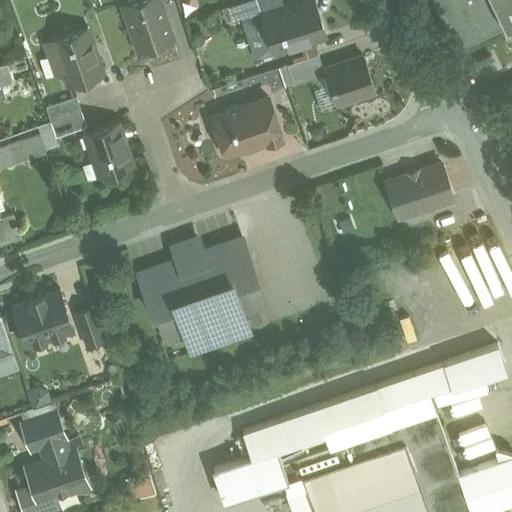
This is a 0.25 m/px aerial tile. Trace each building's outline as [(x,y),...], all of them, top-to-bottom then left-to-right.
[(159,0),(135,0),(123,4),(139,52),(173,40),(159,0)] [(258,0),(249,0),(228,8),(233,22),(263,12),(258,0)] [(313,0),(309,0),(263,16),(275,52),(325,35),(313,0)] [(511,0),(433,0),(457,49),(511,23),(511,0)] [(104,74),(88,28),(53,40),(69,87),(104,74)] [(364,55),(324,69),(336,103),(376,89),(364,55)] [(314,56),(287,66),(294,86),(295,86),(293,81),(320,72),(314,56)] [(77,96),(46,107),(51,122),(82,112),(77,96)] [(268,97),(240,106),(238,106),(231,108),(230,110),(213,116),(227,155),(267,141),(268,144),(282,139),(281,136),(282,136),(268,97)] [(82,112),(51,122),(56,138),(87,127),(82,112)] [(119,122),(85,134),(100,177),(101,177),(101,176),(116,171),(116,172),(134,166),(119,122)] [(8,144),(0,146),(0,161),(12,158),(8,144)] [(442,162),(387,181),(399,215),(454,196),(442,162)] [(0,241),(19,235),(17,227),(18,227),(17,221),(15,221),(13,214),(0,217),(0,241)] [(197,246),(181,252),(183,260),(179,262),(178,261),(140,275),(154,315),(158,314),(167,338),(186,332),(191,348),(249,328),(243,312),(262,305),(253,280),(257,279),(243,239),(204,252),(204,253),(200,254),(197,246)] [(61,289),(44,294),(44,293),(28,299),(28,300),(12,306),(26,347),(75,330),(61,289)] [(94,305),(75,312),(87,346),(106,339),(94,305)] [(0,319),(0,355),(11,351),(0,319)] [(498,342),(244,433),(252,457),(325,431),(330,447),(279,465),(289,493),(296,511),(481,511),(511,501),(511,454),(459,473),(437,409),(436,409),(429,389),(451,382),(452,385),(506,366),(498,342)] [(23,423),(31,446),(42,443),(63,435),(65,434),(57,410),(23,423)] [(35,485),(19,491),(26,511),(32,511),(59,503),(56,494),(88,482),(75,448),(69,451),(63,435),(42,443),(47,458),(27,465),(35,485)]
